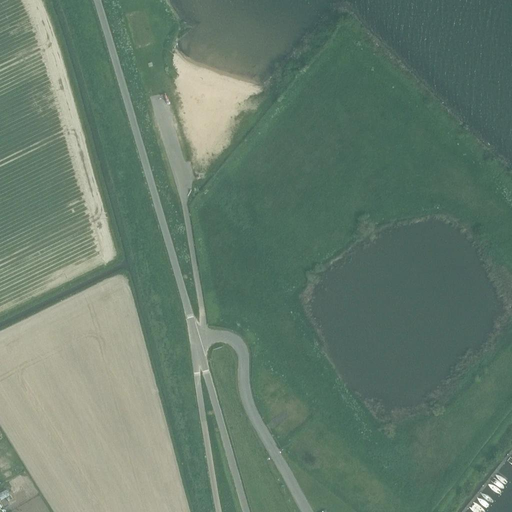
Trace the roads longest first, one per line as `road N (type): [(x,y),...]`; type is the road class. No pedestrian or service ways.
road 1 (unclassified): [(194,335),(96,0)]
road 2 (unclassified): [(306,511),(244,391),(240,346),(227,336),(194,335)]
road 3 (unclassified): [(244,511),(194,335)]
road 4 (unclassified): [(218,511),(194,335)]
